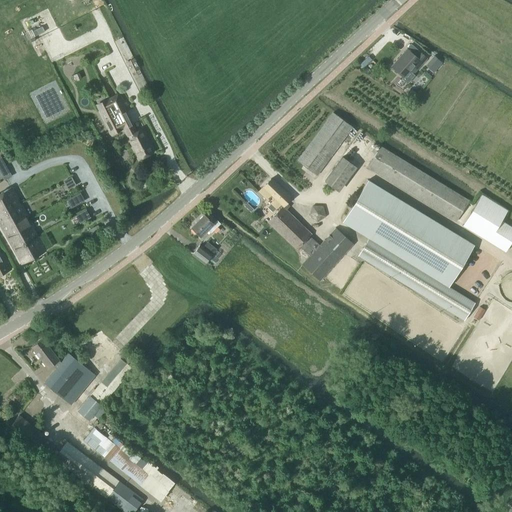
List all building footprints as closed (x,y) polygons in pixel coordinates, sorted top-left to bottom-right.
[(44,32),(42,27),(32,31),(35,36),(44,32)] [(418,51),(414,56),(407,49),(391,67),(403,78),(412,67),(416,70),(427,58),(418,51)] [(441,63),(434,56),(425,66),(433,73),(441,63)] [(138,69),(133,59),(126,63),(131,73),(138,69)] [(135,133),(117,95),(97,106),(111,135),(123,128),(139,159),(152,152),(141,130),(135,133)] [(317,175),(352,127),(333,113),(297,161),(317,175)] [(432,165),(426,175),(380,146),(367,167),(456,221),(469,201),(452,190),(458,180),(432,165)] [(0,155),(0,170),(4,179),(12,175),(2,155),(0,155)] [(341,191),(356,164),(341,155),(325,182),(341,191)] [(31,162),(21,167),(24,174),(35,168),(31,162)] [(76,174),(69,179),(73,184),(80,180),(76,174)] [(286,204),(292,199),(271,179),(258,192),(266,199),(269,196),(267,195),(269,193),(275,199),(270,203),(276,208),(278,206),(281,208),(267,222),(296,250),(299,246),(310,256),(302,265),(319,281),(353,244),(335,228),(319,245),(309,236),(311,234),(286,210),(289,207),(286,204)] [(475,244),(455,232),(368,179),(341,223),(368,239),(357,256),(463,321),(475,303),(449,287),(475,244)] [(0,226),(21,264),(44,251),(10,188),(0,193),(0,226)] [(86,191),(78,195),(82,201),(90,197),(86,191)] [(479,237),(505,252),(511,240),(511,227),(501,220),(507,210),(481,194),(462,226),(479,237)] [(83,201),(72,208),(80,222),(92,216),(83,201)] [(326,217),(322,207),(311,206),(308,216),(316,223),(326,217)] [(99,215),(92,220),(96,227),(104,220),(99,215)] [(216,220),(213,224),(204,215),(196,222),(196,223),(191,228),(200,237),(207,230),(210,233),(220,224),(216,220)] [(205,265),(213,255),(200,245),(192,255),(205,265)] [(1,254),(0,253),(0,275),(11,270),(2,254),(1,254)] [(47,368),(58,360),(42,338),(31,347),(47,368)] [(71,404),(95,375),(68,353),(44,383),(71,404)] [(120,359),(89,396),(100,406),(131,368),(120,359)] [(88,420),(100,406),(89,396),(77,410),(88,420)] [(33,452),(45,436),(19,415),(6,431),(33,452)] [(114,430),(99,417),(92,426),(93,427),(107,438),(110,434),(114,430)] [(158,473),(110,434),(107,438),(93,427),(83,440),(91,446),(148,493),(156,484),(155,483),(158,480),(155,477),(158,473)] [(133,511),(143,500),(119,482),(66,442),(54,458),(107,499),(124,511),(133,511)]
